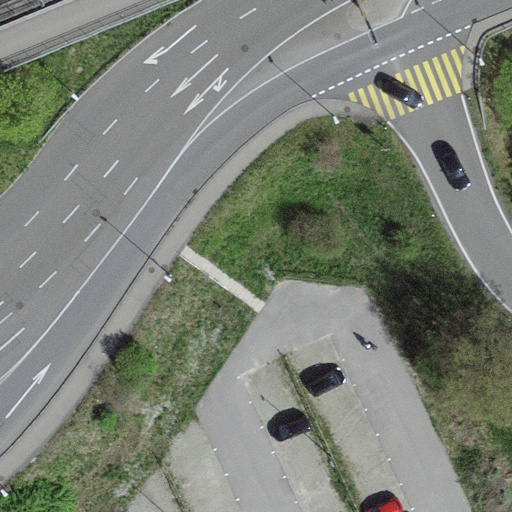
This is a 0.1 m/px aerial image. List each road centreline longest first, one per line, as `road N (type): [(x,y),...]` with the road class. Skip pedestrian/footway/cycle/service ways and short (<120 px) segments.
road 1 (tertiary): [(353,0),(264,38),(181,103),(0,323)]
road 2 (motorway): [(382,0),(473,213),(511,272)]
